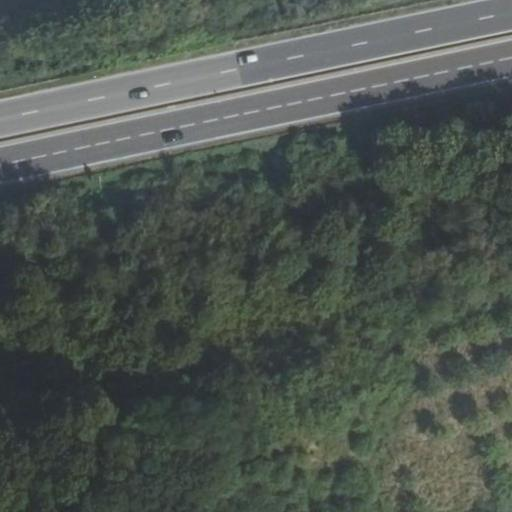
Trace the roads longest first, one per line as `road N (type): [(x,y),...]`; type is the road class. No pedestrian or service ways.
road 1 (trunk): [(0,163),(511,56)]
road 2 (trunk): [(511,12),(0,119)]
